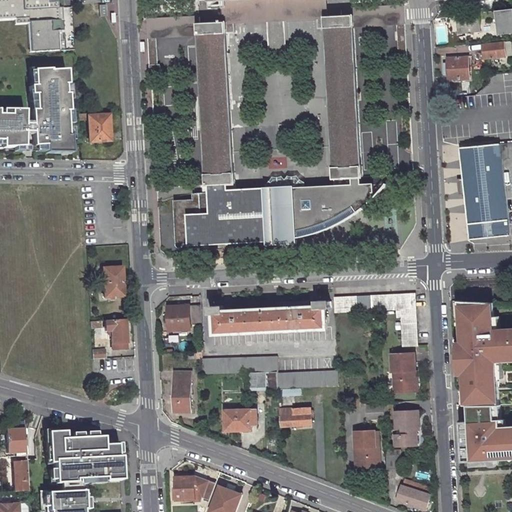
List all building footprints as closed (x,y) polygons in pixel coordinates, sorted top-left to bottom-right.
[(0,0),(0,20),(14,20),(14,25),(27,24),(30,52),(65,49),(62,5),(56,5),(55,0),(0,0)] [(327,0),(226,0),(224,0),(225,17),(225,25),(226,25),(234,24),(269,22),(285,21),(320,19),(327,19),(328,19),(328,11),(327,0)] [(340,10),(328,11),(328,19),(327,19),(327,29),(334,147),(336,180),(360,178),(363,178),(354,16),(340,16),(340,10)] [(482,32),(481,23),(497,22),(499,34),(511,33),(511,12),(481,15),(480,14),(458,16),(459,35),(482,32)] [(213,23),(199,24),(207,185),(211,185),(226,184),(235,183),(233,152),(227,35),(226,25),(225,25),(225,17),(213,17),(213,23)] [(285,21),(269,22),(271,59),(287,58),(285,21)] [(234,24),(226,25),(227,35),(235,35),(234,24)] [(511,46),(511,43),(484,46),(486,60),(505,58),(505,50),(511,49),(511,46)] [(450,65),(445,66),(445,74),(450,74),(450,82),(470,80),(469,58),(449,59),(450,65)] [(160,65),(150,66),(151,79),(160,79),(160,65)] [(0,148),(23,148),(23,139),(31,140),(32,147),(44,147),(45,154),(70,154),(69,136),(67,136),(65,112),(68,112),(67,95),(64,95),(64,85),(66,85),(65,70),(49,71),(49,69),(32,70),(33,86),(28,87),(29,96),(33,95),(34,111),(30,111),(31,125),(23,125),(23,110),(9,110),(9,115),(1,115),(1,110),(0,115),(0,148)] [(511,86),(492,88),(495,114),(511,112),(511,86)] [(87,115),(78,115),(79,121),(88,121),(89,143),(110,142),(109,129),(108,116),(88,117),(87,115)] [(511,143),(501,144),(502,159),(511,158),(511,143)] [(501,144),(462,148),(471,238),(511,235),(502,159),(501,144)] [(375,200),(374,200),(374,186),(361,186),(360,178),(336,180),(336,188),(227,194),(226,184),(211,185),(212,194),(193,195),(194,201),(174,202),(177,247),(178,249),(179,250),(181,250),(181,246),(200,245),(201,248),(203,249),(204,249),(204,245),(222,244),(223,245),(224,247),(225,248),(227,248),(226,244),(245,243),(246,245),(248,246),(249,246),(249,242),(270,241),(271,244),(282,244),(282,238),(296,237),(296,240),(312,237),(321,234),(330,230),(338,226),(345,223),(356,216),(364,210),(371,204),(375,200)] [(122,268),(103,269),(105,299),(124,297),(123,284),(122,268)] [(415,293),(336,298),(337,313),(400,309),(402,347),(418,346),(415,293)] [(224,307),(210,307),(211,315),(216,314),(217,334),(275,331),(326,329),(326,309),(330,309),(330,302),(317,302),(317,309),(274,311),(224,313),(224,307)] [(493,303),(463,302),(464,320),(461,320),(462,344),(464,377),(465,392),(468,391),(469,407),(511,405),(511,390),(499,391),(498,381),(496,357),(503,357),(503,361),(511,361),(511,328),(500,329),(494,329),(494,316),(493,303)] [(200,304),(169,305),(169,328),(191,328),(191,323),(201,323),(200,304)] [(124,320),(105,321),(105,331),(110,331),(111,351),(122,350),(121,343),(126,343),(125,333),(124,320)] [(457,345),(456,345),(458,376),(459,376),(459,377),(464,377),(462,344),(457,344),(457,345)] [(92,360),(104,358),(104,350),(92,351),(92,360)] [(413,355),(390,356),(391,373),(393,373),(394,393),(412,392),(411,372),(413,371),(413,355)] [(276,358),(203,360),(204,376),(277,373),(276,358)] [(339,370),(277,373),(278,388),(340,386),(339,370)] [(192,371),(175,371),(175,410),(191,410),(192,371)] [(384,411),(383,396),(367,397),(367,411),(384,411)] [(294,416),(280,417),(281,427),(312,425),(311,407),(293,408),(294,416)] [(255,410),(225,409),(225,430),(255,430),(255,410)] [(416,412),(393,413),(394,429),(399,429),(400,436),(392,436),(393,448),(415,446),(414,431),(417,431),(416,412)] [(375,422),(355,423),(357,470),(380,469),(379,436),(376,437),(375,422)] [(23,429),(6,429),(6,440),(7,452),(15,451),(16,456),(24,455),(23,429)] [(82,511),(83,510),(85,510),(84,489),(79,489),(79,484),(84,484),(83,479),(103,478),(103,481),(104,481),(104,483),(105,483),(105,481),(121,480),(120,463),(117,464),(115,444),(113,444),(113,441),(101,442),(101,436),(64,439),(63,434),(63,431),(45,432),(46,451),(51,451),(52,463),(53,483),(59,483),(59,490),(43,491),(44,511),(82,511)] [(268,454),(279,454),(279,435),(268,435),(268,454)] [(511,439),(496,440),(496,464),(511,464),(511,439)] [(46,451),(44,451),(45,465),(50,464),(52,463),(51,451),(46,451)] [(400,452),(386,453),(387,458),(387,472),(401,471),(400,452)] [(25,461),(12,462),(13,489),(26,488),(25,461)] [(195,475),(177,476),(179,499),(196,498),(196,500),(204,500),(204,498),(211,501),(217,485),(217,484),(210,481),(209,482),(195,475)] [(405,479),(398,500),(427,510),(431,495),(430,495),(429,487),(405,479)] [(211,501),(208,508),(218,511),(233,511),(240,494),(217,485),(211,501)] [(237,511),(244,495),(240,494),(233,511),(218,511),(208,508),(207,511),(237,511)] [(511,511),(511,500),(511,506),(499,507),(498,511),(511,511)] [(0,511),(18,511),(18,502),(7,503),(7,505),(4,505),(3,503),(0,502),(0,511)]
